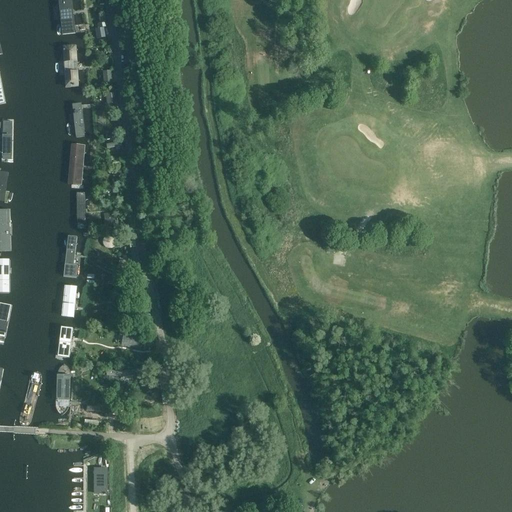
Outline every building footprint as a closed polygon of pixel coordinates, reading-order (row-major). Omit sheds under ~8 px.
[(58,0),(62,38),(75,36),(72,0),(58,0)] [(105,26),(97,27),(98,38),(106,37),(105,26)] [(64,76),(65,89),(80,88),(78,46),(63,47),(64,60),(59,60),(60,76),(64,76)] [(111,71),(103,71),(104,84),(112,84),(111,71)] [(73,106),(76,140),(86,139),(82,105),(73,106)] [(2,164),(13,165),(14,121),(3,120),(2,164)] [(109,139),(112,139),(117,138),(116,130),(108,131),(109,139)] [(75,145),(70,184),(79,186),(84,146),(75,145)] [(0,203),(6,204),(9,174),(0,173),(0,203)] [(76,198),(77,230),(86,230),(86,198),(76,198)] [(116,213),(104,215),(105,223),(117,222),(116,213)] [(0,249),(9,249),(9,214),(0,214),(0,249)] [(68,238),(64,279),(78,280),(79,267),(74,267),(77,239),(68,238)] [(0,295),(10,295),(10,260),(0,260),(0,295)] [(138,294),(141,294),(142,286),(132,286),(131,291),(138,294)] [(67,287),(63,320),(75,321),(78,288),(67,287)] [(0,345),(5,346),(13,307),(0,304),(0,345)] [(135,315),(124,315),(125,323),(135,323),(135,315)] [(63,331),(59,359),(70,360),(74,333),(63,331)] [(124,335),(122,345),(138,348),(140,338),(134,337),(124,335)] [(57,373),(56,409),(71,410),(71,372),(67,367),(62,367),(59,369),(57,373)] [(95,493),(105,493),(107,493),(107,469),(104,469),(95,469),(95,493)]
